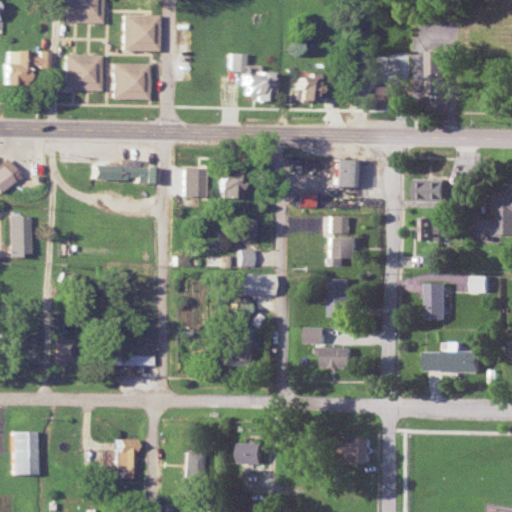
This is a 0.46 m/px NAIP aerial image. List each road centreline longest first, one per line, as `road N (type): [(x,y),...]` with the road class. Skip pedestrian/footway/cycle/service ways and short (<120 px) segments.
road 1 (primary): [(511,138),(0,124)]
road 2 (residential): [(511,404),(0,393)]
road 3 (residential): [(384,511),(389,133)]
road 4 (residential): [(155,399),(162,379),(166,128)]
road 5 (residential): [(277,400),(284,130)]
road 6 (residential): [(166,128),(170,0)]
